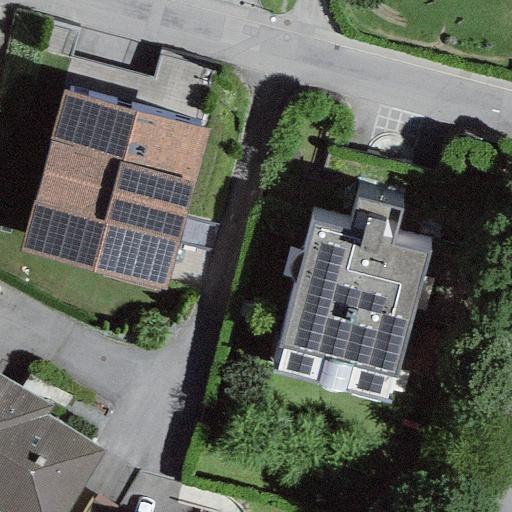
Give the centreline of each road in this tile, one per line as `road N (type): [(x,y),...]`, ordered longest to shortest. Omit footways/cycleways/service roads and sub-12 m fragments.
road 1 (unknown): [(84,505),(167,387),(304,1)]
road 2 (residential): [(298,0),(511,55)]
